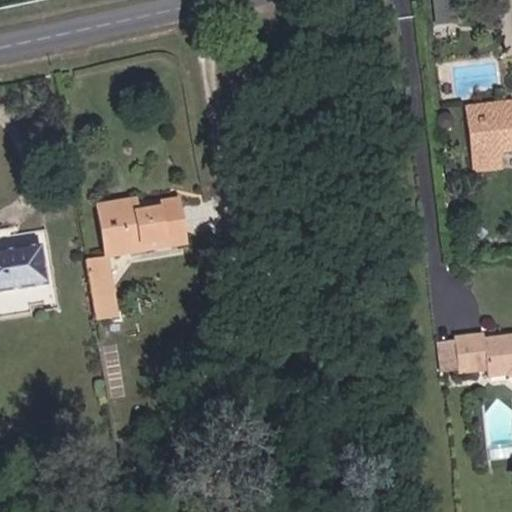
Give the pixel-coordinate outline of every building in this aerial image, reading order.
[(434,0),(436,21),(463,19),(461,0),(434,0)] [(483,168),(479,126),(511,121),(511,120),(510,111),(462,119),(469,169),(483,168)] [(499,165),(511,163),(511,121),(479,126),(483,168),(469,169),(471,189),(501,185),(499,165)] [(142,218),(156,216),(155,213),(155,208),(141,210),(142,218)] [(168,251),(204,246),(200,215),(181,217),(180,210),(155,213),(156,216),(142,218),(141,210),(119,212),(126,263),(169,258),(168,251)] [(169,258),(205,254),(204,246),(168,251),(169,258)] [(0,273),(62,266),(61,250),(0,257),(0,273)] [(85,258),(95,320),(119,316),(108,254),(85,258)] [(0,308),(1,314),(67,307),(62,266),(0,273),(0,308)] [(511,354),(482,360),(480,349),(453,355),(460,391),(484,387),(486,394),(503,392),(511,390),(511,354)] [(511,401),(511,390),(503,392),(511,401)]
